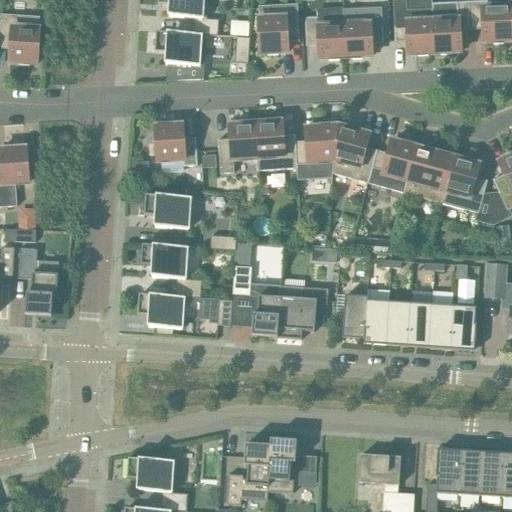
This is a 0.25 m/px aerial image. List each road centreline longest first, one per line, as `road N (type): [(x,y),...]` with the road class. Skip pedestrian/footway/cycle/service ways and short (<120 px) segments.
road 1 (unclassified): [(81,445),(242,413),(511,430)]
road 2 (unclassified): [(511,383),(89,354)]
road 3 (residential): [(89,354),(104,103)]
road 4 (residential): [(104,103),(350,89)]
road 5 (residential): [(511,118),(479,132),(350,89)]
road 6 (residential): [(350,89),(511,78)]
